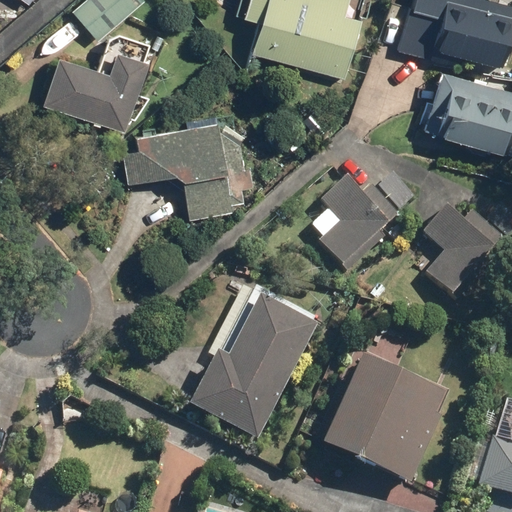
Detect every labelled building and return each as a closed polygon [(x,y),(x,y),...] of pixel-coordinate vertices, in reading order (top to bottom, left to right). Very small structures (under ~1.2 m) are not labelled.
[(79,0),(68,10),(95,40),(140,0),(79,0)] [(257,22),(249,53),(341,78),(358,18),(341,13),(344,0),(245,0),(241,17),(257,22)] [(406,6),(395,51),(426,59),(429,48),(498,66),(504,42),(508,43),(511,27),(511,5),(489,0),(411,0),(410,6),(406,6)] [(55,56),(38,105),(121,132),(144,62),(114,52),(107,73),(55,56)] [(511,91),(441,70),(423,129),(511,156),(511,91)] [(120,151),(125,183),(179,173),(187,220),(233,212),(231,203),(241,201),(239,188),(247,187),(239,142),(217,128),(216,121),(133,136),(135,148),(120,151)] [(392,172),(376,186),(397,209),(413,195),(392,172)] [(337,222),(316,241),(340,267),(398,214),(371,186),(360,197),(343,178),(318,201),(337,222)] [(511,211),(500,201),(486,217),(509,237),(511,233),(511,211)] [(444,249),(426,271),(454,294),(504,235),(473,209),(465,219),(446,203),(423,231),(444,249)] [(216,350),(187,405),(256,441),(317,325),(260,295),(227,356),(216,350)] [(364,351),(321,442),(409,483),(452,393),(364,351)] [(511,511),(511,445),(496,441),(477,506),(497,511),(511,511)]
